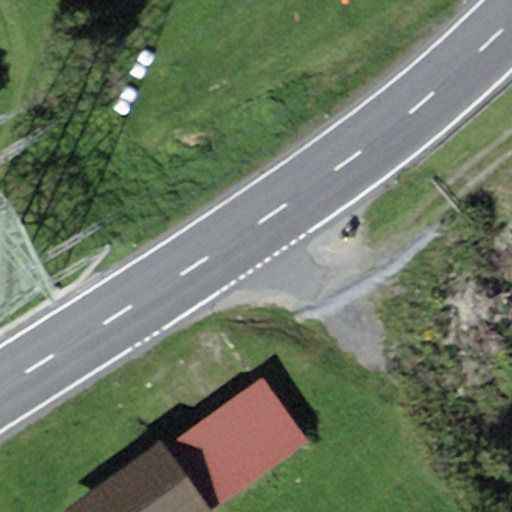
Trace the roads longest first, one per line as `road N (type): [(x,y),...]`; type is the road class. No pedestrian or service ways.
road 1 (primary): [(511,16),(365,147),(0,392)]
road 2 (track): [(267,217),(318,260),(359,262),(511,149)]
